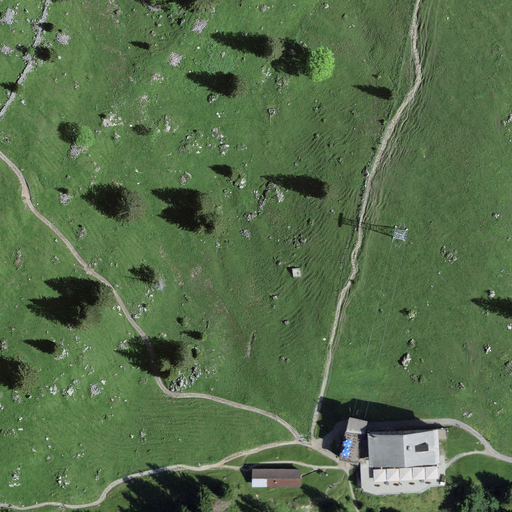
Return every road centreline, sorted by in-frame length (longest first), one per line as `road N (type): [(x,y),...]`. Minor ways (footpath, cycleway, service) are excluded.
road 1 (track): [(0,155),(18,172),(38,216),(112,290),(174,397),(211,397),(270,416),(314,445)]
road 2 (track): [(314,445),(347,423),(445,423),(464,426),(511,461)]
